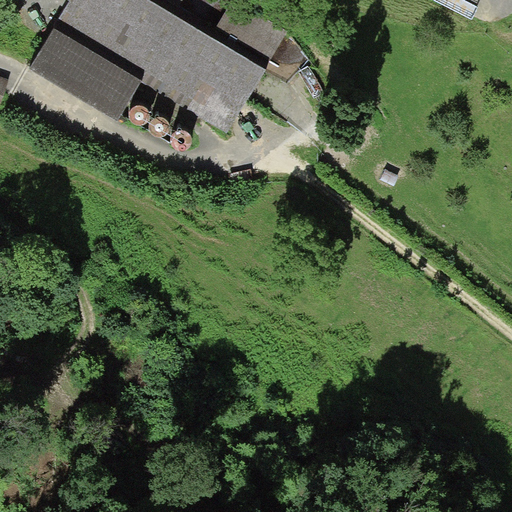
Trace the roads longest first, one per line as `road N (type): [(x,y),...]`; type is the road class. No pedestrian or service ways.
road 1 (track): [(250,161),(325,183),(511,331)]
road 2 (track): [(0,412),(144,452),(269,511)]
